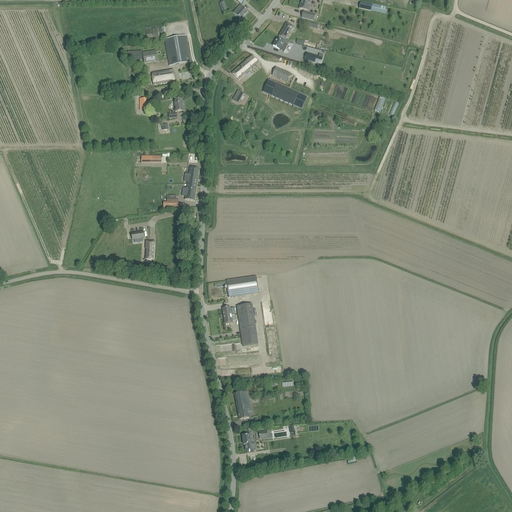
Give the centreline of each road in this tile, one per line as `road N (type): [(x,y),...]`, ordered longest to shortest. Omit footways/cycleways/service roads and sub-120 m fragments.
road 1 (unclassified): [(200,292),(207,75),(276,0)]
road 2 (unclassified): [(231,511),(230,432),(200,292)]
road 3 (unclassified): [(0,284),(61,270),(200,292)]
